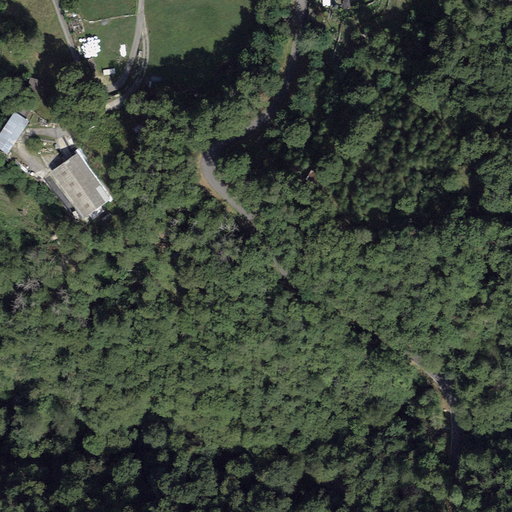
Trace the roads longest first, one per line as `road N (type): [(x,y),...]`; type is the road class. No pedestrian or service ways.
road 1 (unclassified): [(300,0),(301,33),(281,95),(264,118),(218,147),(211,171),(297,286),(359,316),(444,382),(454,405),(457,511)]
road 2 (track): [(140,23),(146,56),(137,84),(73,126),(25,135),(20,149),(38,170)]
